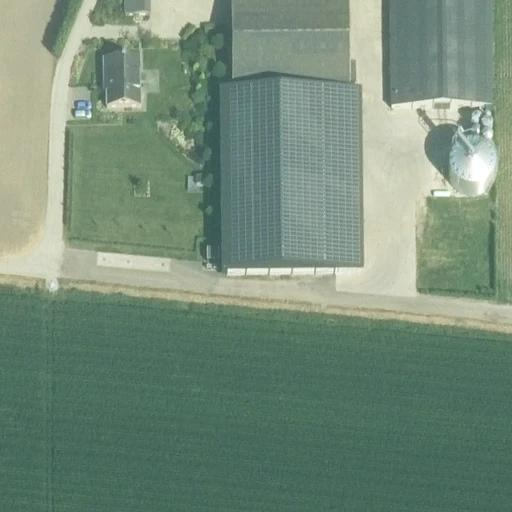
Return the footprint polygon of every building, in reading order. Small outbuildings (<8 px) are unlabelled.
[(124,0),(125,18),(150,17),(149,0),(124,0)] [(347,0),(230,0),(233,93),(349,92),(347,0)] [(490,109),(488,0),(390,0),(391,30),(392,110),(427,110),(490,109)] [(139,61),(103,62),(104,84),(106,84),(106,110),(140,109),(139,61)] [(226,97),(223,97),(223,103),(223,123),(223,152),(224,221),(225,263),(225,275),(225,276),(235,276),(260,276),(287,275),(333,275),(336,275),(335,251),(335,246),(334,157),(334,120),(334,96),(319,96),(318,96),(315,96),(313,96),(228,97),(227,97),(226,97)] [(473,120),(472,120),(472,121),(471,121),(471,122),(470,123),(470,124),(470,125),(470,126),(470,127),(471,127),(471,128),(472,129),(473,130),(474,130),(475,130),(476,130),(477,130),(478,130),(479,129),(480,128),(480,127),(481,127),(481,126),(481,125),(481,124),(481,123),(480,122),(479,121),(478,120),(477,120),(476,119),(475,119),(474,120),(473,120)] [(483,127),(482,127),(482,128),(481,128),(481,129),(480,130),(480,131),(480,132),(480,133),(481,134),(481,135),(482,135),(482,136),(483,136),(483,137),(484,137),(485,137),(486,137),(487,137),(488,137),(489,136),(490,135),(491,134),(491,133),(491,132),(491,131),(491,130),(490,129),(490,128),(489,128),(489,127),(488,127),(487,127),(487,126),(486,126),(485,126),(484,126),(483,127)] [(473,133),(473,134),(472,134),(472,135),(471,135),(471,136),(470,136),(470,137),(470,138),(470,139),(470,140),(470,141),(471,141),(471,142),(472,143),(473,143),(474,144),(475,144),(476,144),(477,144),(478,143),(479,143),(480,142),(480,141),(481,140),(481,139),(481,138),(481,137),(480,136),(480,135),(479,134),(478,134),(477,133),(476,133),(475,133),(474,133),(473,133)] [(483,139),(482,139),(482,140),(481,140),(481,141),(480,142),(480,143),(480,144),(480,145),(481,146),(481,147),(482,147),(482,148),(483,148),(484,149),(485,149),(486,149),(487,149),(488,148),(489,148),(489,147),(490,147),(490,146),(490,145),(491,145),(491,144),(491,143),(491,142),(490,141),(490,140),(489,140),(489,139),(488,139),(487,138),(486,138),(485,138),(484,138),(483,139)] [(460,153),(459,154),(458,155),(456,155),(455,156),(454,157),(453,158),(453,159),(452,160),(451,161),(450,163),(450,164),(449,165),(449,166),(448,168),(448,169),(448,170),(447,172),(447,173),(447,174),(447,176),(447,177),(448,178),(448,180),(448,181),(449,182),(449,183),(450,185),(451,186),(451,187),(452,188),(453,189),(454,190),(455,191),(456,192),(457,193),(458,193),(459,194),(461,195),(462,195),(463,196),(464,196),(466,196),(467,197),(468,197),(470,197),(471,197),(472,197),(474,197),(475,196),(476,196),(478,196),(479,195),(480,195),(481,194),(483,193),(484,193),(485,192),(486,191),(487,190),(488,189),(489,188),(489,187),(490,186),(491,184),(491,183),(492,182),(492,181),(493,179),(493,178),(493,177),(493,175),(493,174),(493,173),(493,171),(493,170),(493,168),(492,167),(492,166),(491,165),(491,163),(490,162),(489,161),(488,160),(488,159),(487,158),(486,157),(485,156),(484,155),(482,154),(481,154),(480,153),(479,152),(477,152),(476,152),(475,151),(473,151),(472,151),(471,151),(469,151),(468,151),(466,151),(465,151),(464,152),(463,152),(461,153),(460,153)] [(218,251),(206,251),(206,263),(218,263),(218,251)]
